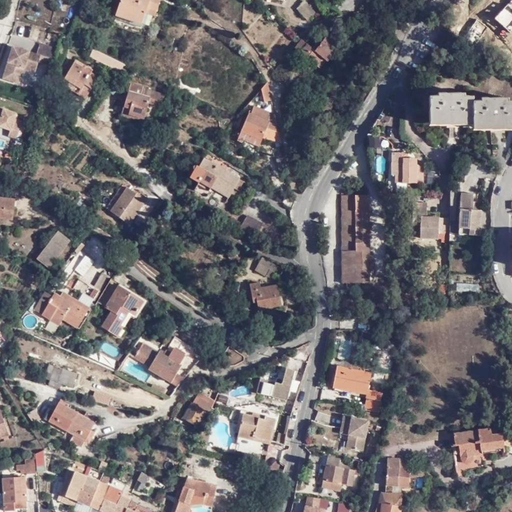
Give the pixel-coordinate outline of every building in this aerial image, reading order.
[(146,13),(156,15),(161,0),(121,0),(115,18),(141,26),(145,15),(146,13)] [(320,10),(307,0),(300,9),(313,19),(320,10)] [(315,51),(302,41),(295,49),(320,69),(327,60),(329,62),(336,52),(323,42),(315,51)] [(40,54),(12,47),(3,77),(18,82),(23,67),(35,70),(40,54)] [(123,62),(92,47),(88,55),(119,70),(123,62)] [(88,97),(85,102),(93,106),(103,89),(99,87),(101,83),(98,82),(100,79),(82,70),(73,88),(88,97)] [(273,101),(268,84),(262,90),(265,103),(273,101)] [(157,105),(164,93),(146,87),(144,95),(127,90),(122,105),(128,107),(127,113),(142,118),(147,102),(157,105)] [(70,93),(85,102),(88,97),(73,88),(70,93)] [(511,126),(511,102),(475,102),(475,98),(463,98),(463,96),(440,95),(440,98),(432,98),(432,123),(450,123),(451,127),(458,128),(458,123),(474,123),(474,127),(493,127),(493,131),(501,131),(501,127),(511,126)] [(334,98),(325,97),(322,111),(332,113),(334,98)] [(141,121),(142,118),(127,113),(128,107),(122,105),(121,105),(119,114),(141,121)] [(17,113),(0,107),(0,126),(11,130),(9,135),(15,138),(21,121),(15,118),(17,113)] [(280,133),(276,116),(254,107),(251,114),(250,114),(242,132),(242,133),(262,140),(262,141),(268,127),(280,133)] [(242,133),(239,138),(246,141),(259,147),(262,141),(262,140),(242,133)] [(286,161),(283,147),(274,150),(277,163),(286,161)] [(233,180),(238,171),(203,152),(199,158),(196,157),(195,156),(194,157),(193,157),(191,158),(191,159),(191,161),(191,162),(192,163),(193,164),(194,164),(195,165),(196,163),(202,167),(198,174),(209,180),(212,175),(230,185),(233,180)] [(403,153),(394,152),(393,175),(397,176),(397,183),(425,183),(425,168),(418,164),(418,158),(403,158),(403,153)] [(191,170),(198,174),(202,167),(196,163),(195,165),(191,170)] [(242,173),(238,171),(233,180),(236,182),(242,173)] [(227,190),(230,185),(212,175),(209,180),(227,190)] [(126,188),(111,213),(130,225),(145,200),(126,188)] [(463,192),(461,227),(472,228),(472,233),(481,234),(482,208),(479,208),(474,208),(474,200),(475,192),(463,192)] [(343,196),(343,282),(370,282),(370,195),(343,196)] [(16,199),(0,197),(0,215),(14,217),(16,199)] [(441,232),(451,233),(451,218),(429,217),(429,208),(415,207),(415,226),(423,226),(423,238),(441,238),(441,232)] [(231,217),(228,221),(257,236),(263,224),(247,216),(242,223),(231,217)] [(61,227),(39,255),(51,264),(72,236),(61,227)] [(234,252),(230,258),(239,263),(242,257),(234,252)] [(278,266),(263,257),(256,268),(267,275),(271,269),(275,272),(278,266)] [(94,288),(97,290),(103,293),(111,277),(103,272),(94,288)] [(77,328),(89,306),(92,302),(90,302),(97,290),(78,279),(73,289),(67,285),(61,295),(55,292),(53,295),(42,315),(60,325),(63,320),(77,328)] [(260,282),(250,285),(253,303),(257,302),(259,310),(282,305),(278,284),(262,288),(260,282)] [(479,283),(456,282),(456,289),(478,291),(479,283)] [(133,304),(137,300),(129,295),(120,307),(117,305),(126,293),(116,285),(100,305),(117,317),(107,332),(121,342),(128,333),(125,332),(134,318),(140,322),(147,314),(133,304)] [(34,310),(42,315),(53,295),(45,291),(34,310)] [(150,310),(137,300),(133,304),(147,314),(150,310)] [(397,348),(386,341),(383,350),(395,354),(397,348)] [(160,362),(145,354),(139,364),(154,372),(153,374),(176,386),(186,370),(184,369),(189,360),(186,358),(191,349),(177,342),(170,354),(175,357),(174,359),(172,363),(167,360),(163,358),(160,362)] [(147,350),(145,354),(160,362),(163,358),(147,350)] [(70,386),(75,371),(52,363),(49,371),(54,372),(51,379),(52,379),(50,385),(56,387),(57,385),(63,388),(65,384),(70,386)] [(286,399),(294,369),(286,367),(281,383),(260,378),(257,392),(286,399)] [(379,413),(384,394),(369,390),(372,374),(354,370),(355,368),(350,367),(349,369),(337,367),(333,388),(367,395),(364,409),(379,413)] [(81,374),(75,371),(70,386),(75,388),(81,374)] [(199,394),(192,406),(194,407),(199,400),(207,404),(209,401),(199,394)] [(112,401),(96,395),(94,400),(111,406),(112,401)] [(213,403),(209,401),(207,404),(199,400),(194,407),(192,406),(184,418),(197,426),(204,415),(207,416),(213,403)] [(69,431),(79,412),(61,402),(57,410),(54,408),(48,419),(69,431)] [(30,414),(37,425),(45,419),(38,408),(30,414)] [(0,437),(10,435),(1,410),(0,410),(0,437)] [(265,415),(252,412),(243,410),(237,432),(255,436),(255,433),(270,436),(276,413),(266,411),(265,415)] [(98,421),(79,412),(69,431),(75,434),(71,443),(83,451),(88,442),(91,443),(98,432),(94,430),(98,421)] [(354,435),(352,448),(364,449),(368,420),(343,417),(341,433),(349,434),(354,435)] [(284,440),(286,430),(278,429),(276,438),(284,440)] [(496,437),(458,440),(460,453),(456,453),(458,463),(463,463),(464,468),(465,469),(466,471),(468,472),(472,473),(475,472),(478,471),(480,468),(480,465),(489,464),(489,461),(509,459),(508,442),(497,444),(496,437)] [(185,456),(188,450),(173,440),(170,444),(185,456)] [(269,444),(263,464),(278,468),(283,447),(269,444)] [(233,457),(251,462),(254,451),(236,447),(233,457)] [(37,453),(38,466),(47,465),(46,449),(37,453)] [(37,472),(36,458),(27,457),(27,462),(18,463),(19,469),(22,468),(22,472),(28,472),(37,472)] [(344,484),(353,486),(356,469),(339,466),(340,459),(328,457),(322,486),(342,490),(344,484)] [(414,461),(392,458),(389,484),(410,487),(411,478),(419,479),(419,478),(428,478),(428,472),(412,470),(414,461)] [(102,468),(107,471),(111,463),(105,460),(102,468)] [(70,469),(62,486),(69,488),(76,472),(70,469)] [(79,500),(87,476),(76,472),(69,488),(62,486),(59,492),(79,500)] [(153,477),(144,472),(140,479),(144,482),(140,490),(145,493),(153,477)] [(192,509),(194,502),(191,501),(193,495),(205,497),(204,500),(213,503),(219,481),(188,474),(185,483),(180,498),(182,498),(177,511),(188,511),(189,508),(192,509)] [(15,509),(15,507),(15,500),(27,500),(25,476),(3,477),(5,501),(4,501),(4,510),(15,509)] [(91,505),(101,483),(87,476),(79,500),(91,505)] [(106,477),(103,483),(110,486),(112,480),(106,477)] [(119,505),(123,497),(125,492),(110,486),(103,483),(101,483),(91,505),(94,506),(106,511),(109,511),(114,503),(119,505)] [(403,511),(406,494),(383,491),(379,502),(379,506),(378,506),(375,511),(403,511)] [(79,500),(59,492),(59,494),(62,496),(60,499),(76,506),(79,500)] [(319,497),(308,495),(304,511),(322,511),(323,508),(317,507),(319,497)] [(109,511),(127,511),(129,508),(130,505),(133,501),(123,497),(119,505),(114,503),(109,511)] [(336,503),(335,511),(349,511),(350,503),(336,503)]
